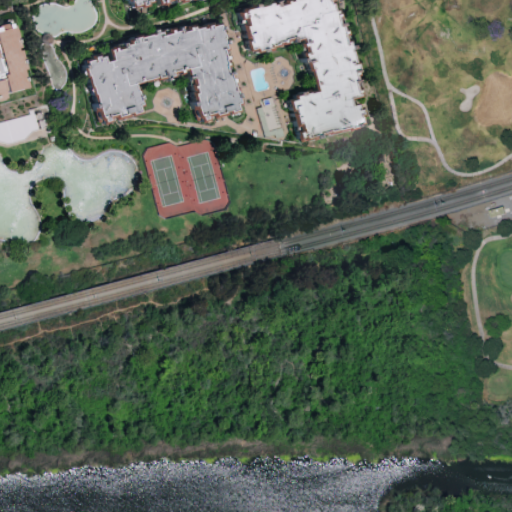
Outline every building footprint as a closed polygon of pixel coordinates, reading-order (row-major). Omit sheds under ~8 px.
[(124,0),(127,11),(167,0),(124,0)] [(294,0),(237,19),(249,55),(297,40),(314,93),(283,103),(297,145),(354,126),(349,109),(340,111),(338,104),(353,99),(321,0),(294,0)] [(0,100),(23,94),(5,27),(0,28),(0,100)] [(77,69),(93,124),(132,113),(125,89),(179,73),(194,125),(235,113),(209,27),(103,58),(105,63),(98,65),(96,60),(76,66),(77,69)] [(281,136),(280,126),(264,127),(264,137),(281,136)]
